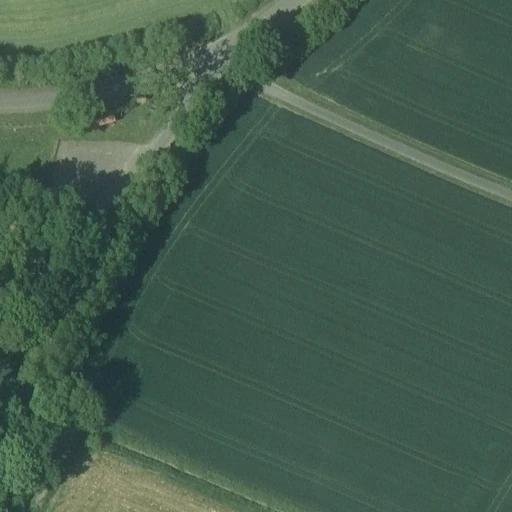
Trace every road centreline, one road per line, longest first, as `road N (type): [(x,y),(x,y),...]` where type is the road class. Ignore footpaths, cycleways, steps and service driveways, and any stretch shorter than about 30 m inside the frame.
road 1 (unclassified): [(230,52),(133,174),(0,416)]
road 2 (unclassified): [(0,95),(82,88),(230,52)]
